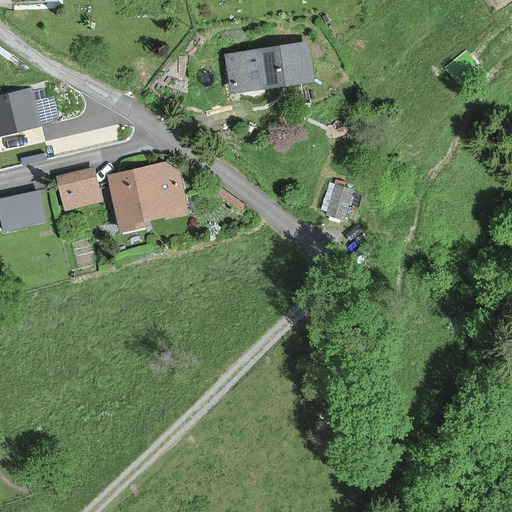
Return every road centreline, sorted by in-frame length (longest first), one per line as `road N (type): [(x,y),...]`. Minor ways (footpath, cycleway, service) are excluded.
road 1 (track): [(511,321),(448,454),(419,478),(397,479),(375,469),(366,453),(354,281),(317,245)]
road 2 (track): [(317,245),(325,263),(315,298),(91,511)]
